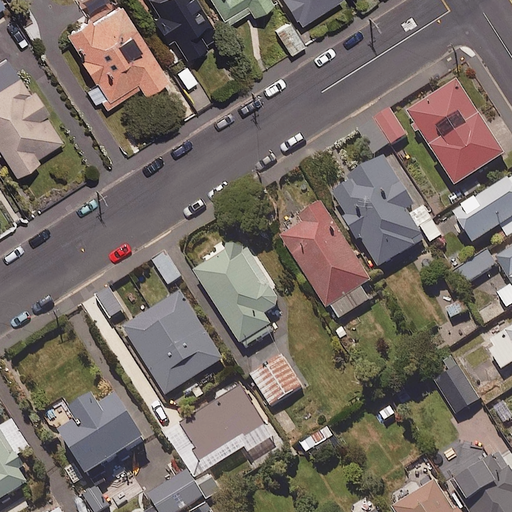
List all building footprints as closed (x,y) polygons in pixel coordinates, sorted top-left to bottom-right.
[(141,89),(166,74),(121,0),(119,0),(112,5),(109,0),(82,0),(90,12),(64,27),(96,81),(86,87),(99,109),(139,85),(141,89)] [(221,35),(197,0),(151,0),(160,13),(154,16),(168,36),(172,33),(188,57),(221,35)] [(251,11),(267,0),(212,0),(226,21),(248,6),(251,11)] [(286,0),(299,20),(331,0),(286,0)] [(287,17),(272,26),(289,52),(303,43),(287,17)] [(27,87),(6,54),(0,57),(0,147),(13,169),(61,138),(42,109),(46,107),(32,84),(27,87)] [(505,152),(457,79),(409,110),(457,184),(505,152)] [(406,134),(390,108),(376,117),(392,143),(406,134)] [(373,121),(361,129),(377,153),(389,144),(373,121)] [(332,187),(380,266),(428,236),(432,242),(444,235),(432,215),(427,219),(386,153),(332,187)] [(511,233),(511,174),(447,214),(466,245),(502,224),(509,235),(511,233)] [(372,278),(322,200),(297,216),(302,222),(282,235),(336,320),(371,298),(362,285),(372,278)] [(283,301),(242,238),(195,269),(246,348),(275,329),(265,312),(283,301)] [(511,304),(511,244),(495,254),(511,281),(511,283),(499,292),(508,307),(511,304)] [(166,250),(152,259),(170,287),(183,278),(166,250)] [(498,263),(489,250),(455,273),(464,286),(498,263)] [(125,308),(111,287),(97,296),(111,317),(125,308)] [(166,394),(222,359),(180,291),(124,326),(166,394)] [(511,325),(494,337),(498,343),(490,348),(503,367),(511,361),(511,325)] [(303,385),(283,354),(252,373),(271,405),(303,385)] [(480,398),(459,365),(436,380),(457,413),(480,398)] [(243,384),(166,431),(194,477),(246,445),(255,459),(273,448),(268,440),(274,435),(243,384)] [(147,436),(137,420),(120,391),(101,402),(95,392),(72,406),(79,417),(60,428),(87,472),(147,436)] [(0,499),(29,482),(21,468),(24,466),(17,454),(29,447),(11,415),(0,421),(0,499)] [(334,435),(329,426),(302,443),(307,451),(334,435)] [(511,511),(511,469),(501,451),(490,458),(457,478),(468,496),(464,499),(472,511),(511,511)] [(197,483),(188,468),(149,493),(160,511),(177,511),(219,486),(211,474),(197,483)] [(458,511),(437,478),(394,506),(397,511),(458,511)] [(96,484),(83,494),(95,511),(102,511),(111,506),(96,484)]
